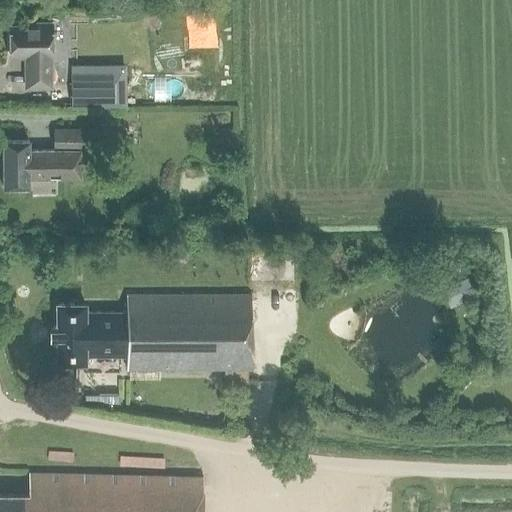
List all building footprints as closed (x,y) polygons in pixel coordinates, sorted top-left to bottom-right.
[(26,27),(10,27),(11,58),(26,57),(27,88),(51,87),(50,57),(53,57),(52,24),(26,25),(26,27)] [(68,65),(68,107),(125,107),(125,64),(68,65)] [(3,141),(3,189),(29,189),(29,179),(81,179),(81,152),(97,152),(98,130),(54,130),(53,150),(29,151),(29,141),(3,141)] [(451,308),(476,297),(468,278),(442,289),(451,308)] [(127,370),(251,369),(251,295),(126,295),(126,312),(85,312),(85,305),(57,305),(57,325),(50,329),(50,338),(57,344),(57,364),(85,364),(85,356),(127,356),(127,370)] [(85,396),(85,405),(99,404),(99,396),(85,396)] [(202,511),(203,477),(29,473),(28,496),(0,495),(0,511),(202,511)]
